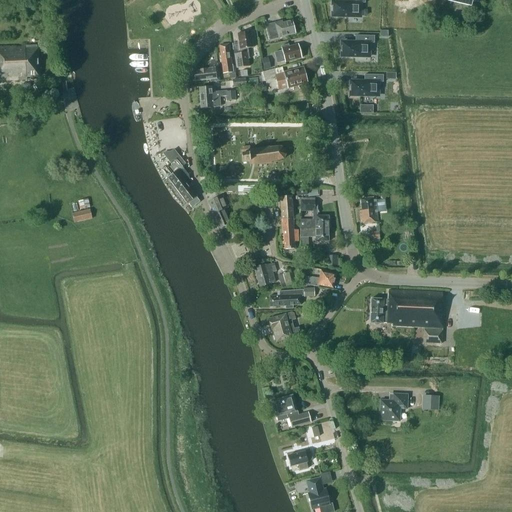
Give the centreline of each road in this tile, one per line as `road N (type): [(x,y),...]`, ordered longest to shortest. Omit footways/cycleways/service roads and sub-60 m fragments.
road 1 (residential): [(311,351),(273,354),(258,339),(195,180),(183,88),(215,36),(298,0)]
road 2 (tertiary): [(362,271),(352,257),(302,0)]
road 3 (unclassified): [(360,511),(311,351)]
road 4 (tertiary): [(511,284),(362,271)]
